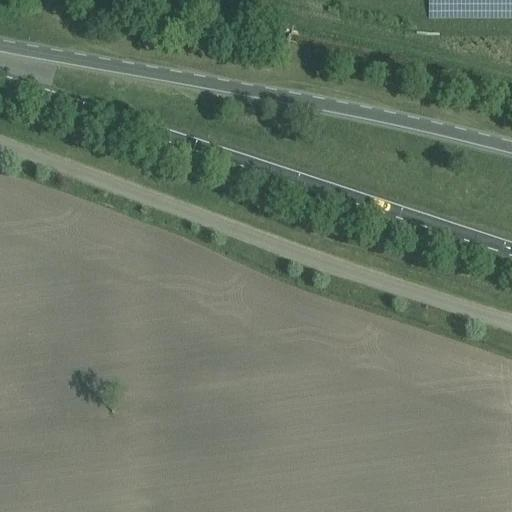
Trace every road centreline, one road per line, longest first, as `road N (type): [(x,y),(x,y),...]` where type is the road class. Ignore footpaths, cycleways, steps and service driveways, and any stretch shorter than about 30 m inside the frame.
road 1 (unclassified): [(511,324),(0,147)]
road 2 (primary): [(0,79),(511,252)]
road 3 (primary): [(511,149),(341,106),(0,48)]
